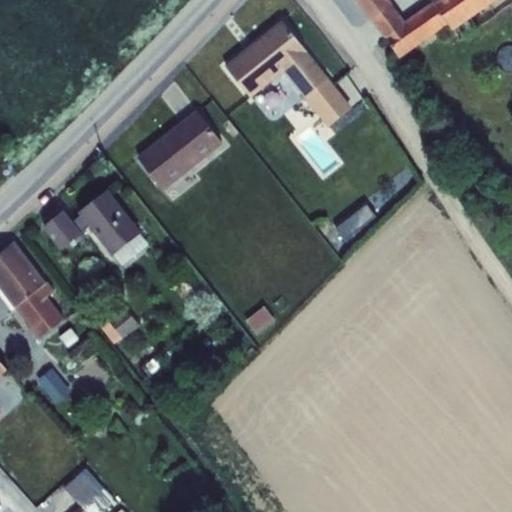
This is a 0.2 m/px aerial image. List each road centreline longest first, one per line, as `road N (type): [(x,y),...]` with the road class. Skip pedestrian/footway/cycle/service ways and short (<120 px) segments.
road 1 (track): [(511,258),(321,0)]
road 2 (unclassified): [(216,0),(134,96),(0,214)]
